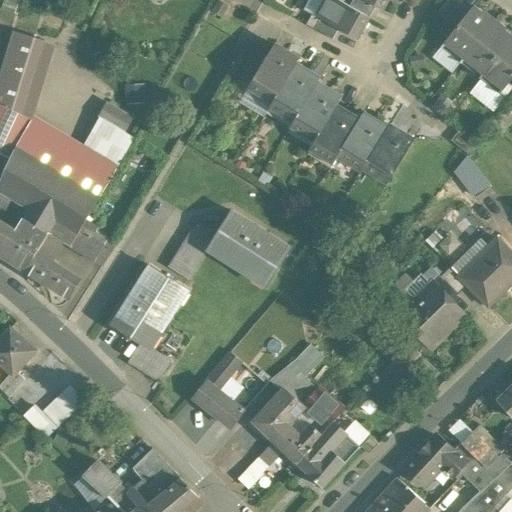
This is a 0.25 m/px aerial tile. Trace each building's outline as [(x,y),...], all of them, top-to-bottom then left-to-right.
[(349,7),(337,0),(323,0),(314,17),(318,20),(338,31),(356,41),(369,18),(349,7)] [(375,7),(361,0),(352,0),(349,7),(369,18),(375,7)] [(387,0),(361,0),(375,7),(382,11),(387,0)] [(457,0),(447,0),(437,13),(447,20),(461,3),(457,0)] [(461,3),(447,20),(456,28),(470,10),(461,3)] [(492,22),(473,7),(470,10),(456,28),(441,48),(460,63),(492,22)] [(338,31),(318,20),(313,29),(333,39),(338,31)] [(492,22),(460,63),(480,79),(511,38),(492,22)] [(45,42),(13,32),(0,71),(0,104),(22,114),(45,42)] [(261,43),(251,37),(239,57),(249,63),(261,43)] [(511,38),(480,79),(500,95),(511,79),(511,38)] [(271,50),(261,43),(249,63),(259,69),(271,50)] [(259,69),(247,90),(271,104),(295,64),(298,59),(274,45),(271,50),(259,69)] [(319,79),(295,64),(271,104),(268,109),(292,123),(316,83),(319,79)] [(340,98),(316,83),(292,123),(289,128),(313,142),(335,106),(340,98)] [(22,114),(0,104),(0,154),(11,159),(14,151),(33,120),(22,114)] [(131,118),(108,104),(100,118),(122,132),(131,118)] [(359,121),(335,106),(313,142),(308,151),(332,165),(336,159),(359,121)] [(359,121),(336,159),(360,173),(362,171),(387,128),(363,114),(359,121)] [(122,132),(100,118),(83,149),(116,169),(134,139),(122,132)] [(83,149),(33,120),(14,151),(51,172),(98,200),(116,169),(83,149)] [(413,140),(389,126),(387,128),(362,171),(386,185),(413,140)] [(475,146),(458,132),(450,141),(468,155),(475,146)] [(51,172),(14,151),(11,159),(0,183),(0,187),(30,206),(51,172)] [(490,187),(467,158),(456,171),(476,198),(490,187)] [(51,172),(30,206),(78,234),(80,230),(98,200),(51,172)] [(30,206),(0,187),(0,222),(15,231),(22,220),(30,206)] [(78,234),(30,206),(22,220),(47,235),(48,233),(63,241),(71,246),(78,234)] [(211,243),(207,250),(266,288),(290,249),(231,211),(213,239),(211,243)] [(47,235),(22,220),(15,231),(0,255),(25,271),(47,235)] [(15,231),(0,222),(0,255),(15,231)] [(193,226),(167,267),(187,280),(207,250),(211,243),(213,239),(193,226)] [(91,237),(80,230),(78,234),(71,246),(70,247),(102,267),(115,246),(94,233),(91,237)] [(47,235),(25,271),(68,298),(79,280),(51,261),(63,241),(48,233),(47,235)] [(459,276),(458,277),(467,286),(488,307),(504,291),(501,288),(511,276),(511,254),(497,239),(459,276)] [(149,266),(112,325),(139,343),(150,350),(150,349),(187,290),(149,266)] [(451,268),(440,278),(457,295),(467,286),(458,277),(459,276),(451,268)] [(440,278),(438,275),(428,284),(434,290),(435,289),(449,303),(457,295),(440,278)] [(434,290),(420,303),(417,299),(401,315),(432,348),(463,317),(449,303),(435,289),(434,290)] [(36,351),(10,328),(0,339),(0,364),(10,374),(13,377),(17,373),(36,351)] [(420,355),(404,339),(397,347),(413,363),(420,355)] [(150,350),(139,343),(127,363),(157,383),(171,362),(150,349),(150,350)] [(230,353),(206,382),(217,391),(241,362),(230,353)] [(217,391),(243,411),(259,394),(267,383),(241,362),(217,391)] [(10,374),(0,385),(0,390),(9,398),(25,381),(17,373),(13,377),(10,374)] [(217,391),(206,382),(193,397),(230,426),(232,424),(231,424),(241,413),(243,411),(217,391)] [(316,395),(302,383),(289,395),(293,398),(304,408),(316,395)] [(85,401),(69,385),(61,393),(76,409),(77,409),(85,401)] [(511,388),(498,403),(511,417),(511,388)] [(270,403),(252,422),(263,433),(293,398),(289,395),(283,389),(270,403)] [(343,411),(320,391),(316,395),(304,408),(319,421),(327,428),(331,424),(341,411),(342,412),(343,411)] [(76,409),(61,393),(51,402),(67,418),(76,409)] [(243,411),(241,413),(252,422),(270,403),(259,394),(243,411)] [(293,398),(263,433),(296,464),(317,440),(327,428),(319,421),(312,428),(310,426),(300,437),(288,425),(304,408),(293,398)] [(67,418),(51,402),(42,412),(57,427),(67,418)] [(25,421),(0,444),(11,456),(36,433),(25,421)] [(327,428),(317,440),(330,451),(344,435),(331,424),(327,428)] [(496,442),(479,425),(472,432),(489,449),(495,443),(496,442)] [(142,439),(130,427),(117,440),(129,452),(142,439)] [(472,432),(460,443),(485,469),(497,458),(489,449),(472,432)] [(344,435),(330,451),(344,464),(358,448),(344,435)] [(453,451),(436,436),(406,469),(422,482),(426,477),(429,479),(442,465),(453,452),(453,451)] [(378,444),(370,437),(360,447),(368,454),(378,444)] [(330,451),(317,440),(296,464),(322,488),(344,464),(330,451)] [(485,469),(460,443),(453,451),(453,452),(465,462),(453,475),(457,479),(462,474),(469,467),(477,476),(485,469)] [(502,450),(495,443),(489,449),(495,456),(502,450)] [(182,480),(152,450),(141,462),(148,469),(141,477),(150,487),(159,481),(169,491),(182,480)] [(453,452),(442,465),(453,475),(465,462),(453,452)] [(477,476),(472,480),(470,483),(479,492),(510,462),(501,454),(497,458),(485,469),(477,476)] [(119,485),(97,461),(81,477),(106,500),(108,498),(119,485)] [(148,469),(141,462),(133,469),(141,477),(148,469)] [(461,509),(458,511),(498,511),(494,507),(511,487),(511,463),(510,462),(479,492),(461,509)] [(477,476),(469,467),(462,474),(470,482),(472,480),(477,476)] [(423,502),(397,479),(366,511),(416,511),(423,504),(424,503),(423,502)] [(169,491),(149,507),(152,511),(178,511),(198,496),(182,480),(169,491)] [(150,487),(138,495),(145,503),(149,507),(169,491),(159,481),(150,487)] [(131,497),(119,485),(108,498),(114,504),(119,509),(131,497)] [(431,492),(423,502),(424,503),(423,504),(429,510),(439,499),(431,492)] [(131,497),(119,509),(121,511),(133,511),(139,508),(131,497)] [(499,511),(511,511),(511,500),(511,499),(499,511)] [(139,508),(133,511),(152,511),(149,507),(145,503),(139,508)]
